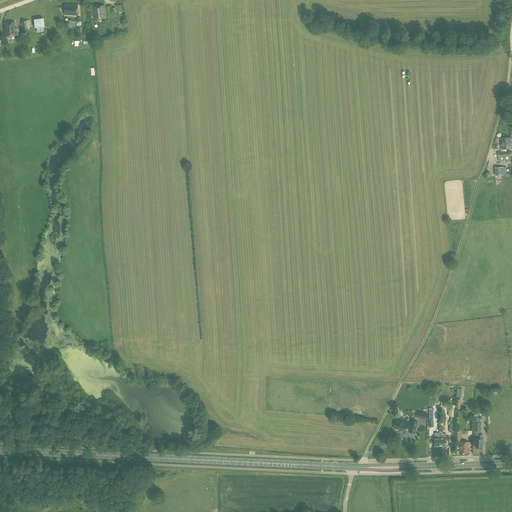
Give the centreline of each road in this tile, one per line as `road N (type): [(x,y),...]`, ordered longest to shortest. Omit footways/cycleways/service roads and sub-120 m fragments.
road 1 (track): [(358,467),(449,278),(511,47)]
road 2 (primary): [(358,467),(0,450)]
road 3 (primary): [(358,467),(511,463)]
